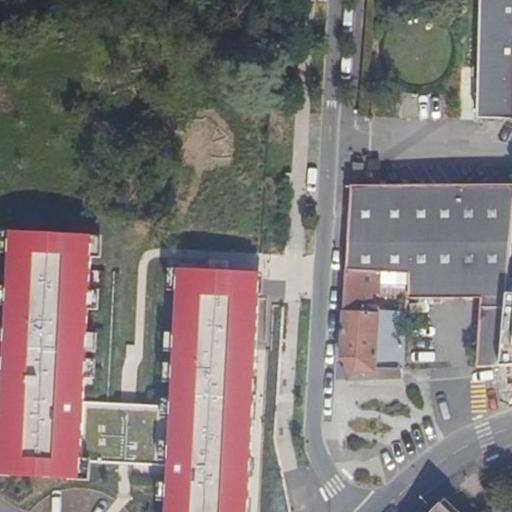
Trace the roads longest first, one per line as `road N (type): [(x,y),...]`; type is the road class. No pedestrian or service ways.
road 1 (unclassified): [(334,0),(313,418),(315,452),(354,511)]
road 2 (tertiary): [(511,428),(431,469),(382,511)]
